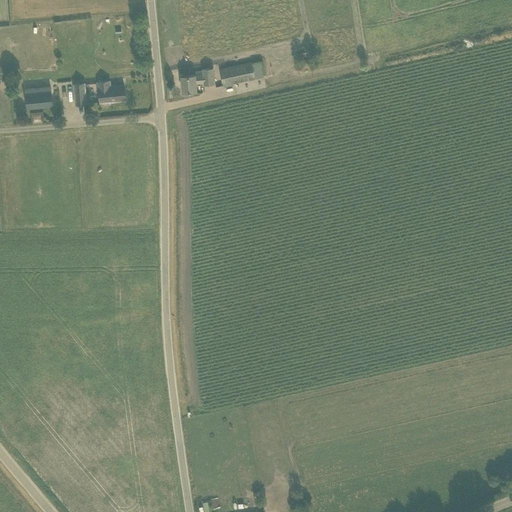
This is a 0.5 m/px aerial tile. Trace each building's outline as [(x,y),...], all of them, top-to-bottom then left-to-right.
[(252,63),(220,69),(223,85),(255,78),(252,63)] [(195,75),(182,76),(183,92),(196,91),(196,83),(204,82),(204,84),(214,83),(213,68),(203,69),(204,74),(195,75)] [(98,82),(100,102),(126,100),(124,85),(110,86),(109,81),(98,82)] [(74,84),(76,104),(86,103),(84,83),(74,84)] [(52,104),(51,86),(25,89),(27,107),(52,104)]
